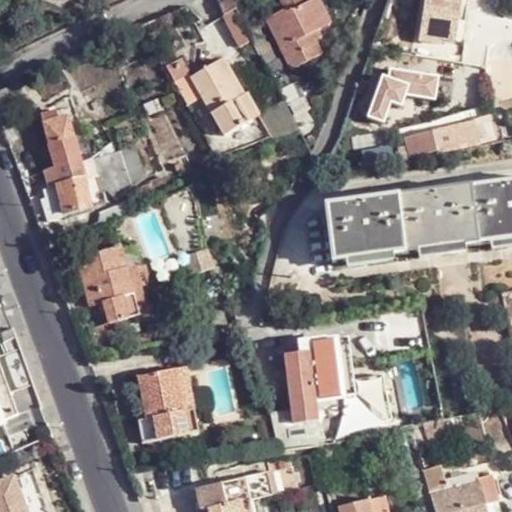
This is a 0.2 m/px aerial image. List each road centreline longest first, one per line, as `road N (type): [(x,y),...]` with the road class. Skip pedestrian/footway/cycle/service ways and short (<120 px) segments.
road 1 (tertiary): [(108,511),(0,222)]
road 2 (residential): [(0,70),(159,0)]
road 3 (unknown): [(341,206),(511,179)]
